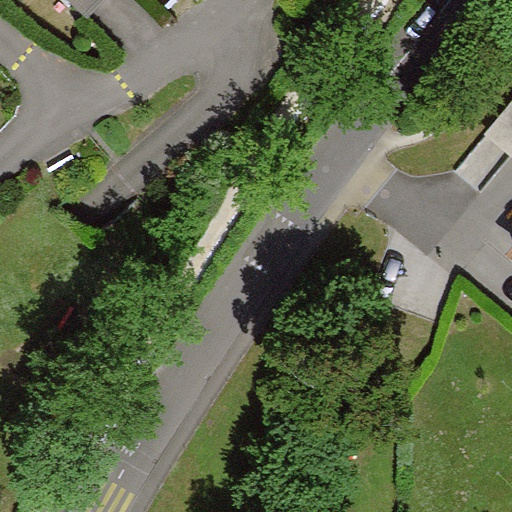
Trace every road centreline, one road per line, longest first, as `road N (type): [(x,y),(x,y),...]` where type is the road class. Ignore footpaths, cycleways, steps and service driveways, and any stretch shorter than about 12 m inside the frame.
road 1 (residential): [(463,0),(290,221),(103,511)]
road 2 (residential): [(81,106),(157,68),(241,0)]
